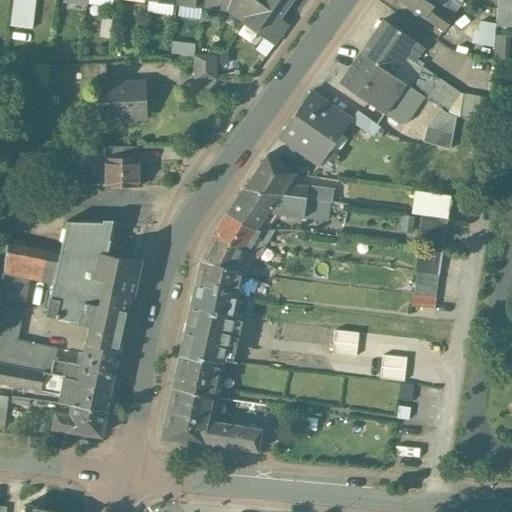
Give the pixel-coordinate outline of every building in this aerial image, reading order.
[(35,0),(13,0),(11,25),(32,28),(35,0)] [(205,0),(205,7),(206,7),(206,5),(227,8),(229,0),(205,0)] [(229,0),(227,8),(243,20),(242,21),(243,22),(258,0),(229,0)] [(258,0),(243,22),(265,37),(291,0),(258,0)] [(397,0),(444,31),(454,17),(443,10),(450,0),(397,0)] [(509,0),(497,0),(496,25),(507,26),(509,0)] [(413,39),(382,18),(360,52),(392,73),(405,82),(408,84),(421,65),(414,60),(404,54),(413,39)] [(475,34),(484,35),(484,38),(491,39),(493,22),(477,19),(475,34)] [(423,45),(413,39),(404,54),(414,60),(423,45)] [(392,73),(360,52),(339,84),(399,124),(406,121),(424,96),(408,84),(398,99),(395,97),(405,82),(392,73)] [(215,78),(215,56),(201,56),(201,54),(198,54),(198,56),(196,56),(197,78),(215,78)] [(106,62),(82,63),(83,78),(107,77),(106,62)] [(461,93),(422,64),(421,65),(408,84),(424,96),(447,114),(458,117),(462,94),(461,93)] [(145,80),(104,83),(106,120),(147,118),(145,80)] [(347,118),(310,92),(300,108),(280,136),(319,164),(330,149),(327,147),(347,118)] [(486,97),(462,93),(462,94),(458,117),(482,121),(486,97)] [(452,119),(437,108),(431,116),(446,128),(452,119)] [(378,125),(357,111),(350,120),(371,135),(378,125)] [(452,134),(425,126),(423,141),(449,148),(452,134)] [(138,146),(104,146),(104,157),(104,158),(138,158),(138,146)] [(300,163),(283,153),(277,163),(294,173),(300,163)] [(334,190),(286,184),(294,173),(277,163),(266,156),(243,190),(302,199),(328,202),(332,203),(334,190)] [(138,158),(104,158),(104,157),(103,157),(102,184),(139,185),(139,158),(138,158)] [(302,199),(243,190),(227,214),(255,230),(265,214),(275,216),(296,218),(302,199)] [(451,196),(415,191),(412,214),(422,215),(447,219),(451,196)] [(328,202),(302,199),(296,218),(326,221),(328,202)] [(255,230),(227,214),(214,234),(241,249),(245,244),(249,247),(260,230),(255,230)] [(275,216),(265,214),(255,230),(260,230),(263,230),(275,216)] [(447,219),(422,215),(419,230),(445,234),(448,219),(447,219)] [(140,262),(111,255),(107,254),(108,254),(107,253),(114,225),(115,222),(67,221),(60,251),(53,283),(45,315),(54,317),(54,318),(57,319),(58,318),(79,323),(88,325),(84,342),(119,349),(119,350),(128,311),(127,311),(131,296),(132,296),(140,262)] [(241,249),(214,234),(200,261),(227,269),(232,271),(241,249)] [(60,251),(8,240),(2,281),(27,285),(29,278),(53,283),(60,251)] [(442,251),(418,248),(415,271),(416,272),(439,275),(442,251)] [(227,269),(200,261),(195,283),(238,294),(244,276),(232,271),(227,269)] [(439,275),(416,272),(415,282),(437,285),(439,275)] [(57,348),(16,340),(27,285),(2,281),(0,295),(0,363),(50,373),(54,359),(55,360),(57,348)] [(437,285),(415,282),(414,294),(436,297),(437,285)] [(238,294),(195,283),(190,306),(233,318),(238,294)] [(414,294),(412,294),(411,306),(434,309),(436,297),(414,294)] [(233,318),(190,306),(179,355),(218,361),(221,361),(223,361),(233,318)] [(329,327),(328,349),(355,350),(356,328),(329,327)] [(119,349),(84,342),(84,343),(85,343),(80,365),(55,360),(54,359),(50,373),(58,374),(112,385),(119,350),(119,349)] [(402,378),(407,355),(379,350),(375,373),(402,378)] [(218,361),(179,355),(172,388),(214,394),(221,361),(218,361)] [(0,363),(0,383),(54,394),(58,374),(50,373),(0,363)] [(112,385),(58,374),(54,394),(67,396),(75,390),(72,407),(106,412),(112,385)] [(214,394),(172,388),(161,438),(206,445),(207,442),(211,420),(216,394),(214,394)] [(106,412),(72,407),(69,425),(63,413),(51,411),(48,427),(101,436),(106,412)] [(248,426),(211,420),(207,442),(245,448),(248,426)] [(261,428),(248,426),(245,448),(257,450),(261,428)]
